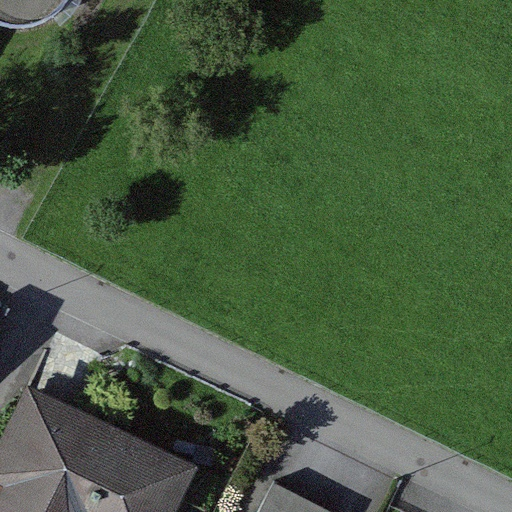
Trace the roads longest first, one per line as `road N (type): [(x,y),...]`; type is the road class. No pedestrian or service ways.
road 1 (residential): [(54,276),(511,506)]
road 2 (residential): [(54,276),(0,391)]
